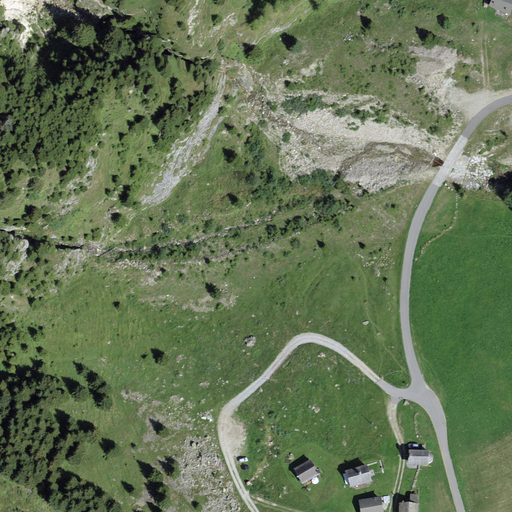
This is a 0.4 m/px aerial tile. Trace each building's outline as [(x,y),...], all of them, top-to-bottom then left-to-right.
[(511,0),(492,0),(489,7),(510,17),(511,12),(511,0)] [(430,457),(429,457),(429,454),(410,453),(409,466),(428,467),(428,464),(430,464),(431,463),(432,462),(432,461),(432,460),(432,459),(431,458),(430,457)] [(316,475),(310,464),(296,472),(303,483),(316,475)] [(370,482),(366,468),(347,473),(351,487),(370,482)] [(381,511),(379,500),(361,503),(361,511),(381,511)]
